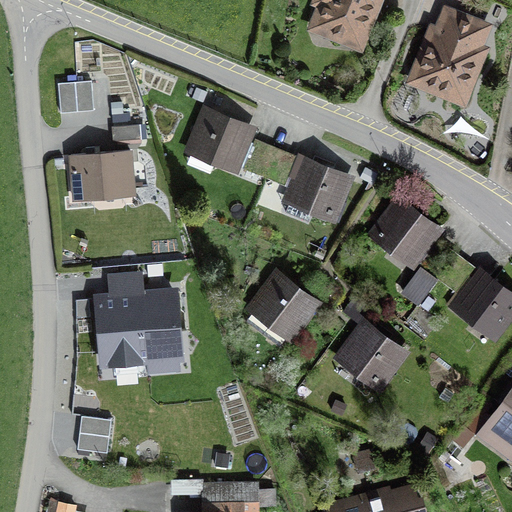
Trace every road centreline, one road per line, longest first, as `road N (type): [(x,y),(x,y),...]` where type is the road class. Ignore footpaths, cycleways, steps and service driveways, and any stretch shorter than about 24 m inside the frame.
road 1 (residential): [(24,0),(45,288),(30,511)]
road 2 (unclassified): [(49,0),(361,127)]
road 3 (unclassified): [(361,127),(466,182),(511,222)]
road 4 (residential): [(413,0),(361,127)]
